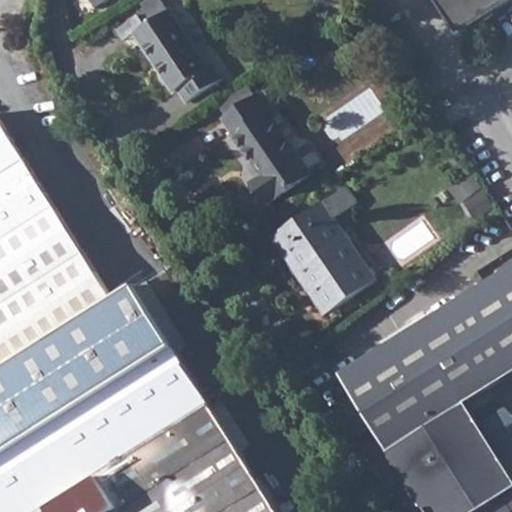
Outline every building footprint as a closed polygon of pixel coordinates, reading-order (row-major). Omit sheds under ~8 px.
[(94,0),(99,9),(115,0),(94,0)] [(511,0),(437,0),(462,36),(511,3),(511,0)] [(144,27),(136,34),(175,92),(179,89),(188,102),(222,79),(213,65),(209,69),(169,11),(167,12),(161,2),(138,18),(144,27)] [(248,101),(229,114),(225,117),(263,174),(252,182),(268,205),(312,174),(273,118),(279,114),(271,102),(256,112),(248,101)] [(60,215),(51,200),(0,120),(0,511),(280,511),(138,287),(115,301),(60,215)] [(345,186),(274,235),(307,282),(316,275),(338,307),(378,279),(334,218),(357,203),(345,186)] [(511,266),(342,372),(427,511),(476,511),(511,489),(511,470),(469,401),(511,374),(511,266)]
